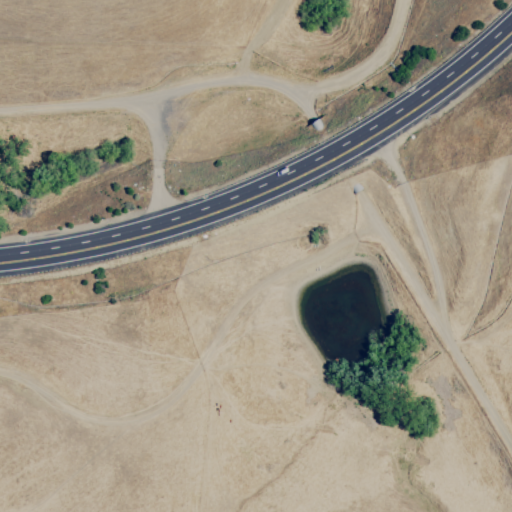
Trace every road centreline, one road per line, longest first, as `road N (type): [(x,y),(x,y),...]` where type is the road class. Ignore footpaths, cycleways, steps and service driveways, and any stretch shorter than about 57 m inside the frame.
road 1 (trunk): [(0,261),(161,230),(314,166),(427,97),(511,23)]
road 2 (track): [(0,376),(107,426),(154,416),(192,382),(217,336),(261,287),(366,236)]
road 3 (track): [(511,473),(348,200)]
road 4 (track): [(429,337),(424,285),(374,132)]
